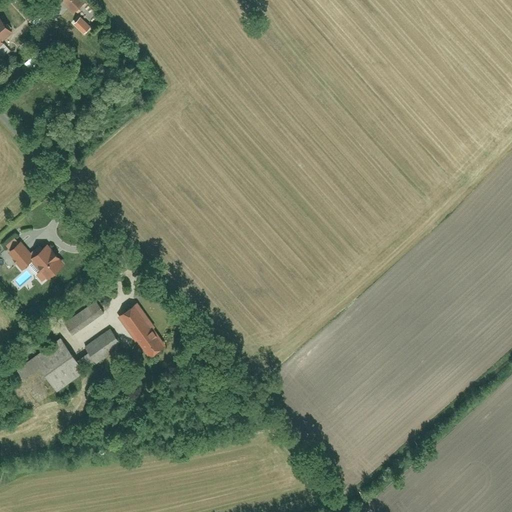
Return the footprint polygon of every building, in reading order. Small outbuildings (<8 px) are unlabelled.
[(86,0),(61,0),(76,14),(88,2),(86,0)] [(0,18),(0,44),(14,32),(1,17),(0,18)] [(81,18),(65,30),(89,62),(105,50),(81,18)] [(16,237),(6,245),(11,251),(21,244),(16,237)] [(56,250),(54,252),(48,245),(34,256),(23,242),(10,253),(24,271),(33,263),(41,273),(37,276),(43,284),(47,280),(48,281),(66,267),(60,260),(62,258),(56,250)] [(65,323),(73,335),(105,314),(96,302),(65,323)] [(139,302),(121,316),(152,357),(170,343),(139,302)] [(63,340),(18,370),(24,380),(42,367),(59,391),(85,374),(84,372),(98,362),(98,363),(123,346),(112,330),(87,347),(90,351),(76,361),(63,340)]
